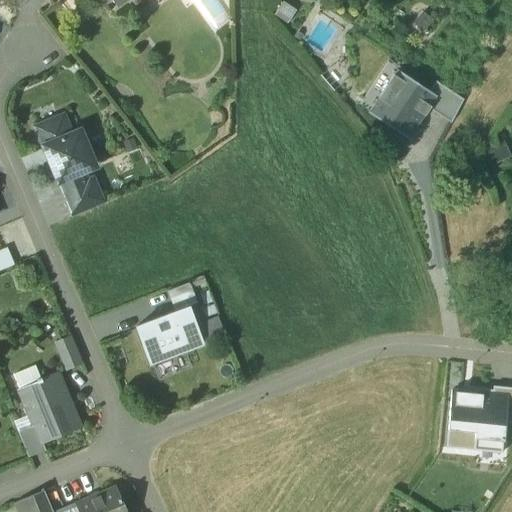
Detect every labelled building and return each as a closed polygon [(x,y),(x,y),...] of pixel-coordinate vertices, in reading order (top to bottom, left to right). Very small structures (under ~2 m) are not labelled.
[(435,97),(428,92),(396,71),(368,114),(407,140),(427,109),(435,97)] [(435,97),(427,109),(450,123),(463,100),(434,82),(428,92),(435,97)] [(62,118),(36,129),(44,147),(69,136),(62,118)] [(69,136),(44,147),(58,182),(82,172),(93,167),(79,132),(69,136)] [(82,172),(60,181),(64,191),(86,182),(82,172)] [(64,191),(63,192),(73,217),(102,204),(92,180),(86,182),(64,191)] [(188,283),(167,292),(174,312),(187,307),(196,304),(188,283)] [(174,312),(135,327),(149,364),(202,345),(187,307),(174,312)] [(80,363),(70,339),(55,345),(65,369),(80,363)] [(56,373),(40,380),(39,379),(35,381),(36,383),(17,391),(32,428),(40,445),(41,444),(79,428),(56,373)] [(511,388),(492,387),(491,394),(507,395),(504,423),(511,424),(511,388)] [(502,443),(504,423),(507,395),(491,394),(450,390),(444,450),(475,453),(476,440),(502,443)] [(32,428),(19,433),(29,457),(43,451),(41,444),(40,445),(32,428)] [(114,489),(75,505),(77,511),(124,511),(119,497),(117,498),(114,489)] [(51,511),(43,492),(13,504),(16,511),(51,511)]
